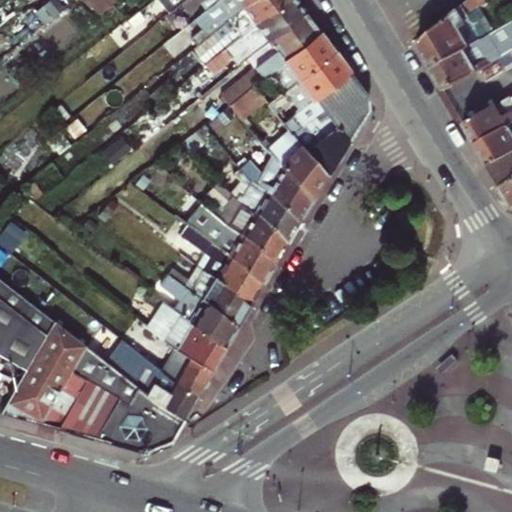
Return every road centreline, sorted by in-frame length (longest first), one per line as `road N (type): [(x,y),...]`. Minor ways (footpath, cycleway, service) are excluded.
road 1 (tertiary): [(511,269),(165,502)]
road 2 (tertiary): [(511,256),(349,0)]
road 3 (primary): [(165,502),(0,448)]
